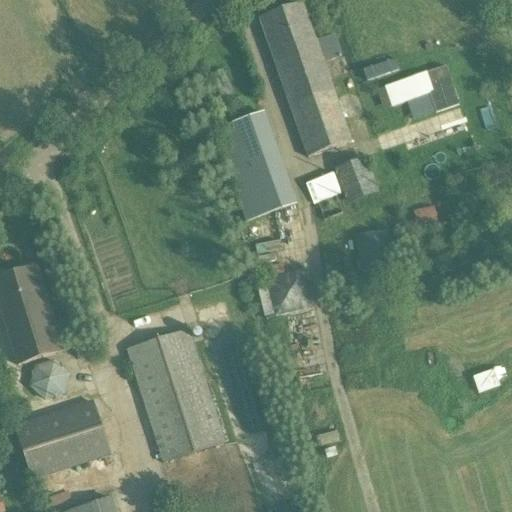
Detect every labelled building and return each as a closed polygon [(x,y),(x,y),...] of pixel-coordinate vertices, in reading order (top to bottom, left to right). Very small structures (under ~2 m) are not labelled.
[(302,5),(258,21),(307,158),(351,143),(323,63),(338,57),(339,57),(332,36),(315,42),(302,5)] [(445,68),(385,91),(392,110),(407,104),(429,96),(436,113),(436,115),(459,107),(445,68)] [(247,222),(297,205),(265,114),(215,131),(247,222)] [(370,155),(322,171),(335,211),(384,195),(370,155)] [(455,193),(428,202),(437,229),(464,220),(455,193)] [(414,211),(419,227),(431,223),(427,207),(414,211)] [(382,229),(351,233),(356,275),(387,271),(382,229)] [(298,267),(271,277),(282,308),(309,299),(298,267)] [(62,348),(58,349),(34,269),(0,278),(0,307),(18,366),(63,352),(62,348)] [(164,464),(224,445),(188,332),(128,351),(164,464)] [(503,369),(460,379),(465,399),(508,388),(503,369)] [(31,481),(109,456),(92,403),(14,428),(31,481)] [(114,511),(110,501),(76,511),(114,511)]
